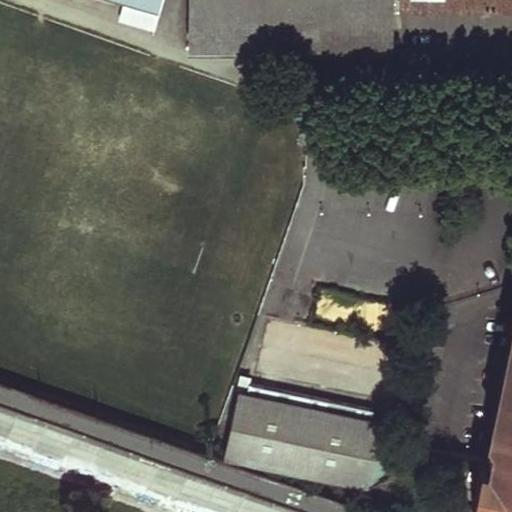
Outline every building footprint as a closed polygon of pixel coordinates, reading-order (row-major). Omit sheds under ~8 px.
[(113,0),(158,12),(160,0),(113,0)] [(392,0),(193,0),(193,47),(392,47),(392,0)] [(511,343),(488,460),(485,474),(478,472),(473,497),(507,504),(507,501),(511,502),(511,343)] [(241,387),(225,453),(364,486),(380,420),(241,387)] [(481,459),(478,472),(485,474),(488,460),(481,459)] [(507,504),(473,497),(471,504),(507,511),(507,510),(511,511),(511,502),(507,501),(507,504)]
